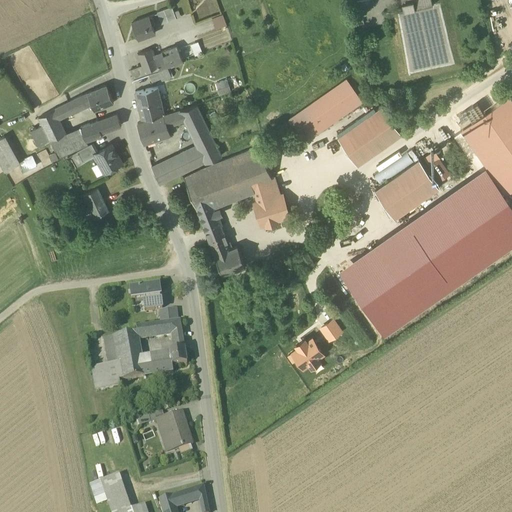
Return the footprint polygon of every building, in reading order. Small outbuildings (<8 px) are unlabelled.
[(400,0),(403,10),(403,11),(415,9),(415,8),(432,4),(431,0),(400,0)] [(157,12),(161,24),(176,19),(172,6),(157,12)] [(209,19),(215,34),(225,30),(220,15),(209,19)] [(155,33),(152,25),(149,17),(132,23),(138,39),(155,33)] [(191,45),(195,56),(202,53),(198,43),(191,45)] [(163,50),(165,53),(177,49),(176,45),(163,50)] [(182,61),(177,49),(165,53),(154,57),(159,70),(167,67),(182,61)] [(158,70),(159,70),(154,57),(151,50),(138,55),(142,66),(130,71),(133,80),(148,74),(158,70)] [(159,70),(158,70),(160,77),(161,80),(171,76),(167,67),(159,70)] [(152,81),(160,77),(158,70),(148,74),(152,81)] [(215,83),(217,89),(228,85),(226,79),(215,83)] [(321,98),(335,118),(360,101),(346,81),(321,98)] [(217,89),(219,95),(230,91),(228,85),(217,89)] [(91,105),(94,111),(113,103),(106,86),(87,93),(91,105)] [(135,93),(141,119),(163,113),(157,87),(135,93)] [(87,93),(54,110),(58,119),(83,107),(86,105),(86,107),(91,105),(87,93)] [(461,129),(505,192),(511,187),(511,99),(509,96),(461,129)] [(315,103),(329,123),(335,118),(321,98),(315,103)] [(329,123),(315,103),(290,120),(304,140),(329,123)] [(186,122),(193,137),(209,130),(198,105),(180,110),(186,122)] [(337,136),(357,164),(401,133),(382,105),(337,136)] [(50,141),(65,134),(58,119),(54,110),(38,118),(42,125),(50,141)] [(180,110),(170,113),(173,123),(174,124),(179,122),(181,124),(186,122),(180,110)] [(167,125),(173,123),(170,113),(164,115),(167,125)] [(117,115),(80,128),(85,142),(86,142),(102,136),(101,134),(121,126),(117,115)] [(138,124),(144,144),(170,136),(167,125),(164,115),(138,124)] [(38,147),(50,141),(42,125),(30,131),(38,147)] [(88,146),(86,142),(85,142),(80,128),(65,134),(50,141),(58,159),(88,146)] [(193,137),(197,144),(213,137),(209,130),(193,137)] [(0,164),(4,172),(18,163),(3,136),(0,137),(0,164)] [(221,155),(213,137),(197,144),(204,161),(205,163),(221,155)] [(77,152),(82,162),(95,155),(94,154),(97,152),(92,143),(89,145),(88,146),(77,152)] [(166,167),(162,160),(151,165),(159,184),(204,161),(197,144),(187,149),(189,153),(166,167)] [(99,162),(101,165),(102,164),(106,171),(113,167),(113,168),(116,169),(119,167),(120,164),(119,164),(121,163),(116,154),(111,146),(111,145),(97,152),(94,154),(95,155),(99,162)] [(195,206),(210,200),(213,208),(254,191),(252,185),(271,177),(261,153),(259,146),(203,168),(184,177),(195,206)] [(187,149),(162,160),(166,167),(189,153),(187,149)] [(32,156),(18,163),(22,172),(36,165),(32,156)] [(374,190),(394,218),(439,187),(419,159),(374,190)] [(97,176),(105,172),(101,165),(99,162),(92,166),(97,176)] [(338,269),(345,278),(346,278),(481,184),(511,228),(511,231),(378,324),(377,325),(384,334),(511,244),(511,204),(485,166),(338,269)] [(279,196),(273,176),(271,177),(252,185),(254,191),(257,201),(260,208),(257,209),(260,220),(263,219),(264,224),(277,220),(288,217),(281,196),(279,196)] [(511,228),(481,184),(346,278),(378,324),(511,231),(511,228)] [(84,194),(94,216),(107,210),(97,188),(84,194)] [(284,195),(281,196),(288,217),(290,216),(284,195)] [(195,206),(206,232),(221,226),(213,208),(210,200),(195,206)] [(260,208),(257,201),(252,203),(260,227),(264,226),(265,228),(279,224),(277,220),(264,224),(263,219),(260,220),(257,209),(260,208)] [(206,232),(209,240),(224,234),(221,226),(206,232)] [(230,249),(224,234),(209,240),(215,255),(230,249)] [(214,256),(222,276),(245,267),(237,247),(230,249),(215,255),(214,256)] [(346,278),(345,278),(377,325),(378,324),(346,278)] [(143,303),(144,311),(162,309),(161,301),(160,301),(159,297),(160,297),(159,285),(130,289),(131,301),(144,299),(144,303),(143,303)] [(159,312),(161,324),(178,321),(176,309),(159,312)] [(332,319),(321,327),(329,339),(340,331),(332,319)] [(172,335),(173,340),(183,339),(180,321),(178,321),(161,324),(144,326),(146,339),(172,335)] [(137,333),(139,341),(146,340),(146,339),(144,326),(136,327),(137,333)] [(137,333),(111,337),(119,381),(144,376),(142,361),(139,341),(137,333)] [(111,382),(119,381),(111,337),(104,338),(108,365),(111,382)] [(298,348),(288,355),(293,361),(297,358),(303,367),(309,363),(311,366),(319,360),(317,357),(322,353),(312,338),(306,342),(304,339),(296,345),(298,348)] [(184,349),(183,339),(173,340),(175,350),(184,349)] [(169,351),(171,366),(172,366),(187,364),(184,349),(175,350),(169,351)] [(163,357),(142,361),(144,376),(173,372),(172,366),(171,366),(169,351),(162,352),(163,357)] [(120,387),(119,381),(111,382),(108,365),(91,368),(95,391),(120,387)] [(148,416),(151,424),(157,422),(162,420),(165,419),(162,411),(148,416)] [(169,435),(174,452),(180,450),(191,446),(192,445),(181,413),(165,419),(162,420),(157,422),(162,438),(169,435)] [(167,454),(174,452),(169,435),(162,438),(167,454)] [(180,450),(182,457),(193,453),(191,446),(180,450)] [(101,481),(110,511),(123,511),(130,510),(119,475),(101,481)] [(98,511),(110,511),(101,481),(89,485),(98,511)] [(171,497),(172,497),(176,509),(200,503),(206,502),(203,487),(171,497)] [(176,511),(176,509),(172,497),(171,497),(159,501),(162,511),(176,511)]
